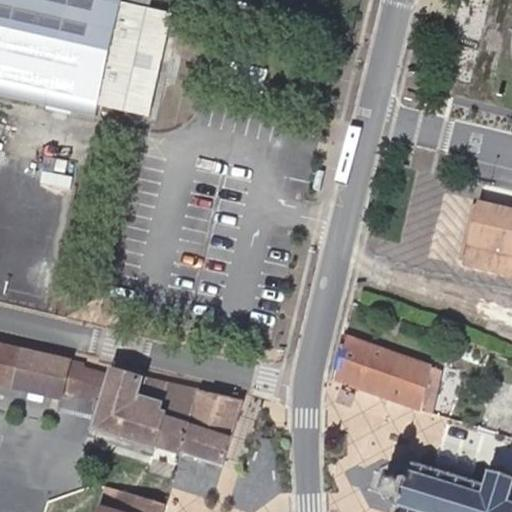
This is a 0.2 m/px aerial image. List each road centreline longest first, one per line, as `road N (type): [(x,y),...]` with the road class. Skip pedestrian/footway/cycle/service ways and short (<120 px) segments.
road 1 (residential): [(0,320),(308,387)]
road 2 (tertiary): [(370,116),(308,387)]
road 3 (residential): [(511,150),(370,116)]
road 4 (tertiary): [(308,387),(309,511)]
